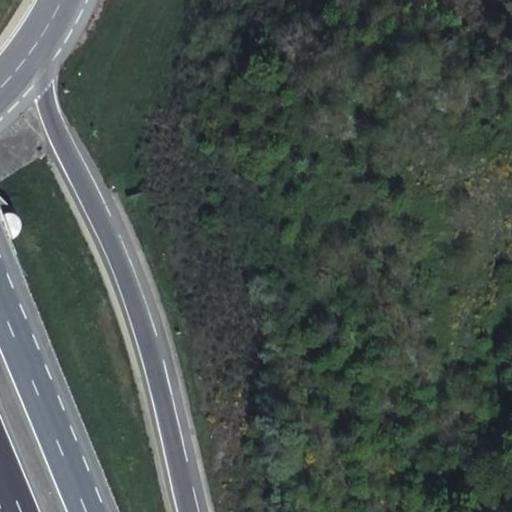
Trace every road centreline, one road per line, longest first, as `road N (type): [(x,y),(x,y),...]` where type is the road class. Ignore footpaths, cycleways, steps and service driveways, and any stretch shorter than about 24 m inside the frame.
road 1 (trunk): [(192,511),(129,276),(55,127),(33,51)]
road 2 (trunk): [(93,511),(0,295)]
